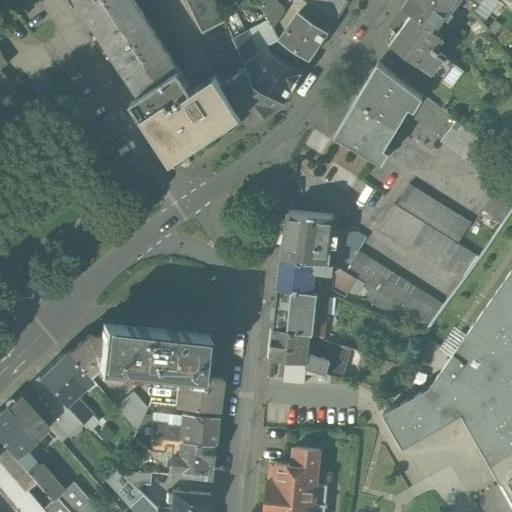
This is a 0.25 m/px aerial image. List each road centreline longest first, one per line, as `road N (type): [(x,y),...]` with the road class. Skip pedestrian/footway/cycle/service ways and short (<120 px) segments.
road 1 (residential): [(240,511),(253,349),(248,309),(232,267),(191,207)]
road 2 (residential): [(382,0),(301,120),(191,207)]
road 3 (residential): [(191,207),(52,0)]
road 4 (residential): [(191,207),(0,367)]
